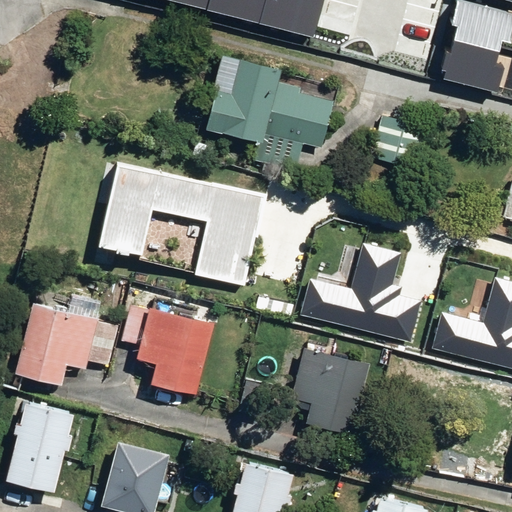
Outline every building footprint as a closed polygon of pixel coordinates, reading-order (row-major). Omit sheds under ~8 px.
[(184,0),(183,3),(210,10),(212,0),(184,0)] [(212,0),(210,10),(236,17),(240,0),(212,0)] [(240,0),(236,17),(263,24),(269,0),(240,0)] [(269,0),(263,24),(290,31),(297,0),(269,0)] [(297,0),(290,31),(316,37),(326,0),(297,0)] [(511,38),(511,37),(511,12),(465,0),(458,0),(451,26),(461,29),(454,53),(445,50),(438,75),(497,91),(504,65),(500,64),(508,37),(511,38)] [(254,155),(301,166),(309,135),(325,139),(337,93),(303,85),(304,80),(282,75),(285,63),(226,49),(210,119),(260,131),(254,155)] [(375,152),(416,164),(428,122),(387,110),(375,152)] [(198,266),(248,276),(268,187),(113,152),(95,236),(141,247),(152,199),(210,212),(198,266)] [(511,175),(506,174),(496,217),(511,220),(511,175)] [(311,279),(302,314),(413,343),(423,303),(390,295),(401,253),(365,243),(353,289),(311,279)] [(441,313),(432,349),(511,369),(511,281),(495,278),(483,323),(441,313)] [(150,370),(200,384),(220,315),(151,296),(137,292),(127,329),(140,333),(137,347),(155,353),(150,370)] [(13,365),(62,377),(67,356),(89,361),(91,351),(113,356),(123,318),(31,295),(13,365)] [(307,413),(357,424),(372,354),(331,346),(332,343),(305,337),(294,388),(312,392),(307,413)] [(244,402),(266,407),(274,376),(251,370),(244,402)] [(17,425),(6,467),(58,481),(69,439),(74,440),(78,428),(72,427),(77,406),(25,393),(20,413),(16,412),(13,424),(17,425)] [(163,437),(172,440),(175,430),(165,428),(163,437)] [(154,511),(177,511),(191,462),(126,444),(111,499),(155,510),(154,511)] [(236,511),(285,511),(297,466),(251,454),(247,475),(242,474),(240,485),(243,485),(236,511)] [(429,511),(432,503),(384,489),(381,502),(378,501),(374,511),(429,511)]
